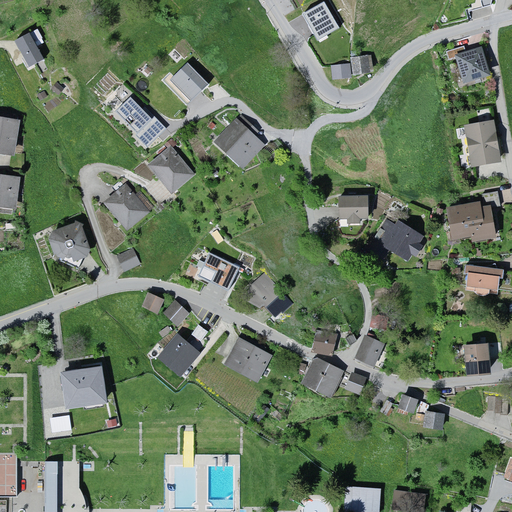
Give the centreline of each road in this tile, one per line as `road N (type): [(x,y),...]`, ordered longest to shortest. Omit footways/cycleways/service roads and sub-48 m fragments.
road 1 (residential): [(0,327),(105,288),(151,284),(343,362)]
road 2 (residential): [(343,362),(363,332),(367,304),(357,276),(316,243),(301,139),(318,123),(361,114),(375,84)]
road 3 (residential): [(375,84),(340,97),(319,86),(266,0)]
road 4 (residential): [(511,170),(494,19)]
road 5 (residential): [(494,19),(424,40),(375,84)]
road 6 (residential): [(393,381),(511,436)]
